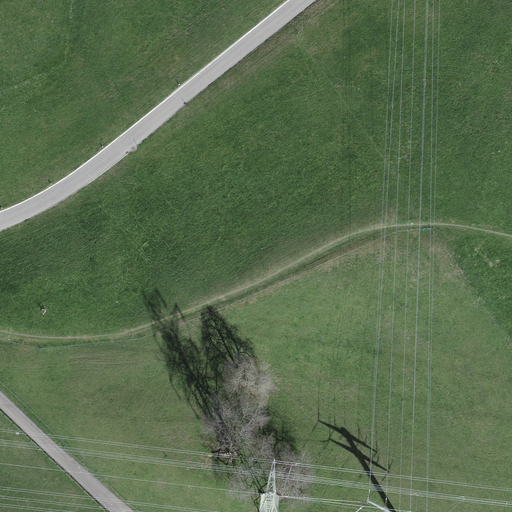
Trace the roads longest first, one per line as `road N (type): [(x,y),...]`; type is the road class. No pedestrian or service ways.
road 1 (unclassified): [(0,220),(74,184),(302,0)]
road 2 (track): [(0,398),(126,511)]
